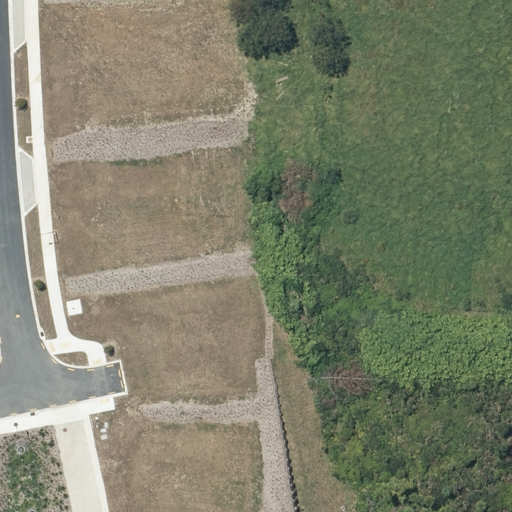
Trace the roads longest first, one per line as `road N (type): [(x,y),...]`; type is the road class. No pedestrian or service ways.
road 1 (residential): [(0,225),(28,396)]
road 2 (residential): [(61,389),(88,511)]
